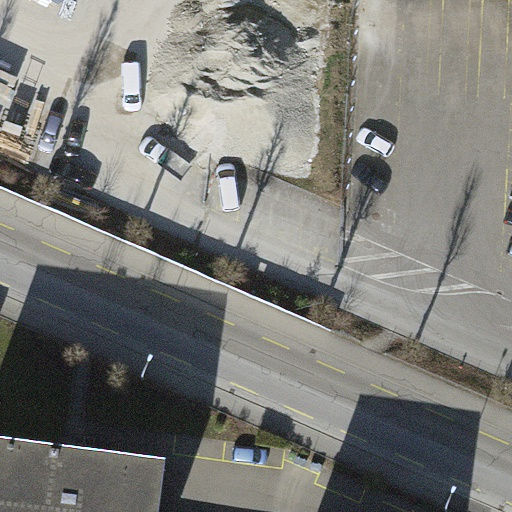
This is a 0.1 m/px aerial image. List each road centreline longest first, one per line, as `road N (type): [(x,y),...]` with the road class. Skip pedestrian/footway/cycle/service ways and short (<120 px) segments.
road 1 (residential): [(0,253),(511,474)]
road 2 (unknown): [(253,208),(335,0)]
